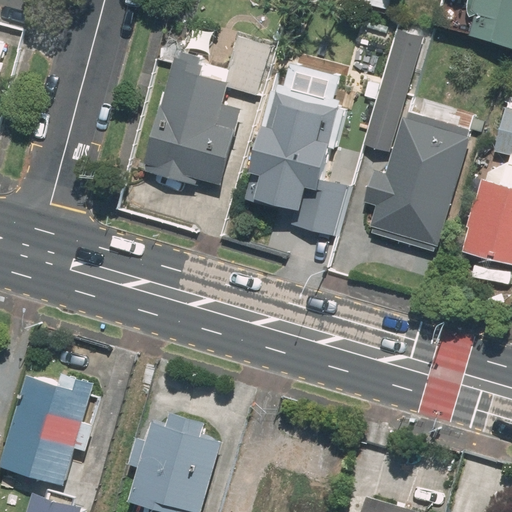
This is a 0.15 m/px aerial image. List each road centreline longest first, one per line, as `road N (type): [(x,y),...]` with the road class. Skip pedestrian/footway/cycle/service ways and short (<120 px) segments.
road 1 (primary): [(37,254),(511,394)]
road 2 (residential): [(37,254),(105,0)]
